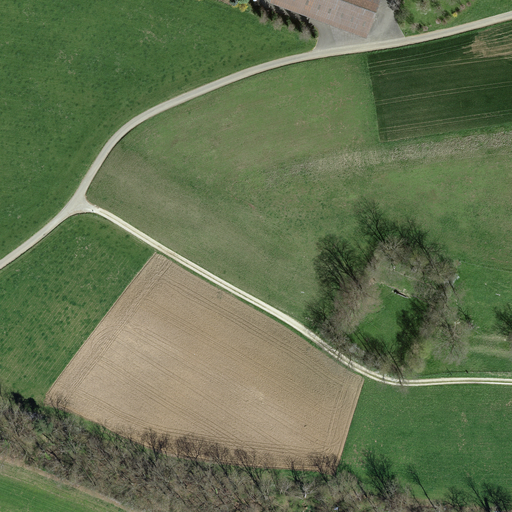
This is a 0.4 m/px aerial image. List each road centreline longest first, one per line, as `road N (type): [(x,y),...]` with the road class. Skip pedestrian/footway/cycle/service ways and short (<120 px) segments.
road 1 (unclassified): [(0,266),(50,229),(77,201),(109,144),(147,114),(314,54),(432,38),(511,16)]
road 2 (track): [(511,383),(404,385),(373,376),(77,201)]
